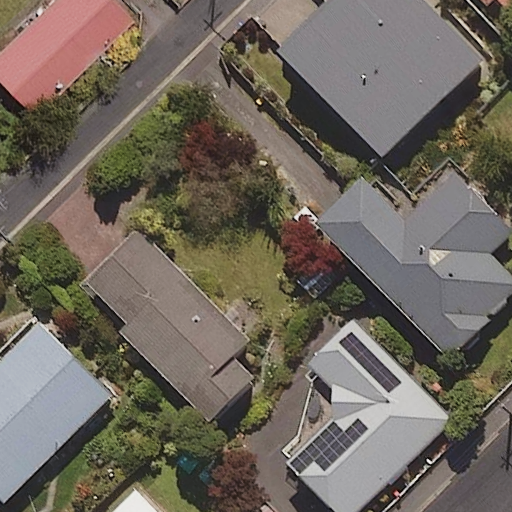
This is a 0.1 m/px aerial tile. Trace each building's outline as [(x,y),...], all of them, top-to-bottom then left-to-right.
[(129,15),(114,0),(45,0),(0,45),(0,76),(33,111),(129,15)] [(484,68),(418,0),(343,0),(282,58),(384,164),(484,68)] [(511,0),(479,0),(489,9),(495,3),(508,16),(511,11),(511,0)] [(511,238),(511,235),(454,178),(406,226),(365,186),(319,232),(451,363),(511,301),(511,277),(493,258),(511,238)] [(249,351),(144,237),(85,292),(211,427),(257,385),(236,363),(249,351)] [(113,400),(40,328),(0,369),(0,501),(6,508),(113,400)] [(357,329),(314,371),(338,395),(326,407),(340,422),(292,470),(332,511),(363,511),(452,425),(357,329)] [(123,511),(154,511),(140,496),(123,511)]
